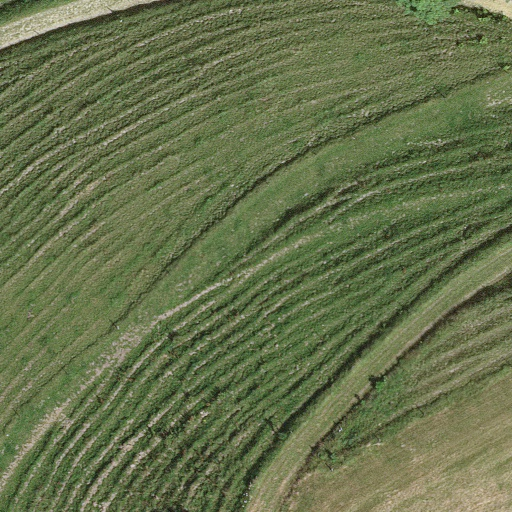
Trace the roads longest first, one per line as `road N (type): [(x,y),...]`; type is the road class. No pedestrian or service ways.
road 1 (track): [(511,87),(355,153),(235,234),(61,398),(0,478)]
road 2 (track): [(270,511),(348,390),(420,320),(511,250)]
road 3 (track): [(0,39),(115,0)]
